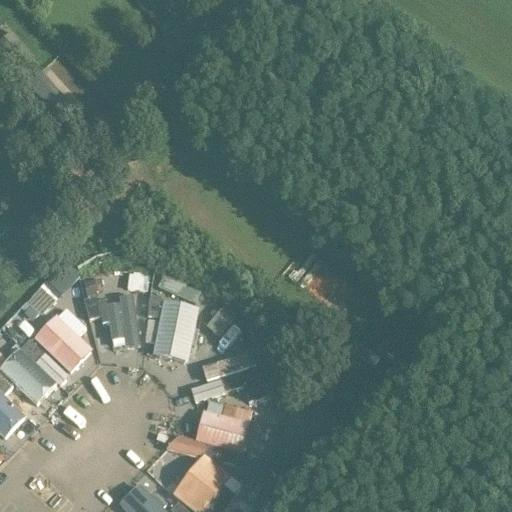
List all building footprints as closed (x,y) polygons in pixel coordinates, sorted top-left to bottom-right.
[(11,37),(0,46),(0,50),(20,74),(33,62),(11,37)] [(159,322),(161,301),(149,299),(147,320),(159,322)] [(89,324),(100,321),(95,300),(83,303),(89,324)] [(138,347),(136,300),(109,301),(111,349),(138,347)] [(196,314),(162,307),(152,358),(187,365),(196,314)] [(90,355),(55,321),(32,344),(67,378),(90,355)] [(29,344),(21,352),(36,367),(44,358),(29,344)] [(55,389),(20,356),(1,376),(36,409),(55,389)] [(54,384),(63,376),(47,361),(39,369),(54,384)] [(0,378),(0,395),(4,399),(13,391),(0,378)] [(224,397),(244,391),(240,379),(220,385),(224,397)] [(195,406),(221,397),(217,386),(191,394),(195,406)] [(24,424),(0,400),(0,440),(4,444),(24,424)] [(250,425),(203,417),(197,447),(245,455),(250,425)] [(203,461),(206,450),(179,442),(168,452),(203,461)] [(234,469),(237,457),(217,452),(214,464),(234,469)] [(204,463),(175,496),(194,511),(201,511),(227,483),(204,463)] [(164,511),(140,489),(120,510),(122,511),(164,511)]
